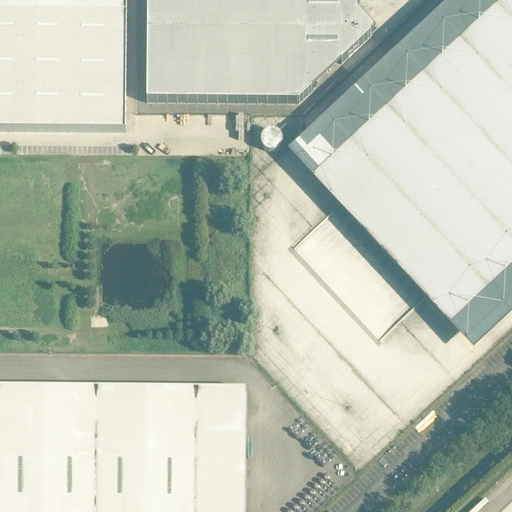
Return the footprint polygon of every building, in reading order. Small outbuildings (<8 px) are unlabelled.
[(0,0),(0,132),(125,134),(126,17),(126,0),(0,0)] [(147,0),(147,104),(299,105),(371,38),(376,34),(358,15),(358,0),(147,0)] [(511,0),(506,0),(313,180),(450,327),(511,269),(511,0)] [(286,126),(279,133),(287,142),(295,135),(286,126)] [(99,134),(44,134),(44,146),(94,147),(94,141),(99,141),(99,134)] [(223,143),(204,143),(204,156),(221,156),(221,153),(240,153),(240,156),(251,156),(252,141),(237,141),(237,143),(223,143)] [(294,377),(286,374),(297,387),(300,388),(300,391),(321,415),(323,415),(326,407),(330,413),(333,411),(334,414),(339,401),(339,403),(341,399),(343,398),(339,393),(337,394),(334,384),(332,391),(331,388),(325,386),(324,382),(322,382),(320,386),(315,379),(313,379),(314,375),(309,369),(300,372),(297,369),(294,377)] [(0,389),(0,511),(245,511),(247,392),(0,389)]
